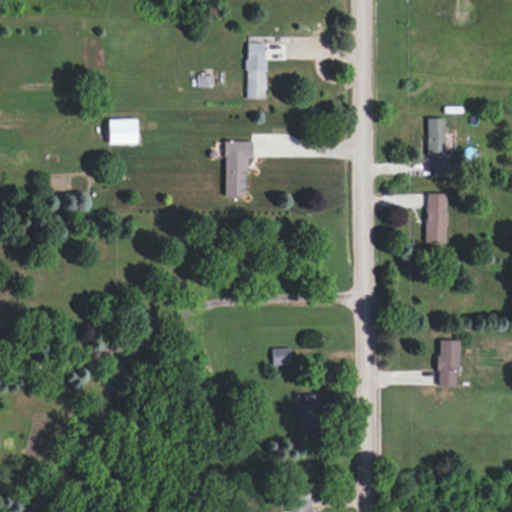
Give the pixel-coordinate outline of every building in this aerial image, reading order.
[(264,43),(245,42),(244,98),(263,99),(264,43)] [(443,118),(425,118),(425,156),(442,156),(443,118)] [(107,143),(135,144),(135,120),(107,119),(107,143)] [(244,196),(245,157),(251,157),(251,141),(223,141),(223,196),(244,196)] [(445,194),(425,193),(424,242),(444,243),(445,194)] [(457,340),(437,340),(436,386),(456,386),(457,340)] [(270,348),(270,366),(289,365),(289,348),(270,348)] [(318,395),(298,394),(297,431),(317,432),(318,395)] [(314,511),(314,509),(309,509),(309,493),(289,494),(289,511),(314,511)]
